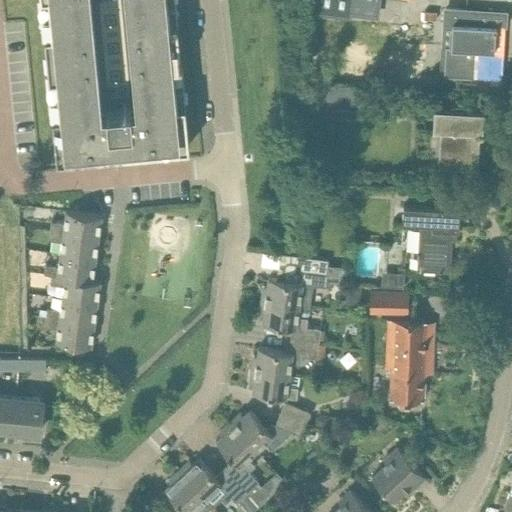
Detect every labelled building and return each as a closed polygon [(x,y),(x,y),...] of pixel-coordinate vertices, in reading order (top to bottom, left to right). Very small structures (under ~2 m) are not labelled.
[(41,0),(57,158),(85,155),(161,148),(188,145),(174,0),(41,0)] [(381,0),(314,0),(313,13),(351,18),(352,14),(379,18),(381,0)] [(490,78),(502,79),(505,26),(478,25),(479,11),(445,9),(444,24),(452,24),(451,46),(446,46),(444,75),(485,78),(485,79),(490,79),(490,78)] [(484,112),(464,110),(435,109),(434,131),(445,132),(443,168),(477,169),(479,134),(483,134),(484,112)] [(460,208),(440,207),(403,205),(402,223),(418,224),(416,268),(450,270),(452,238),(450,238),(450,230),(459,231),(460,208)] [(51,220),(50,229),(98,236),(101,214),(66,209),(64,222),(51,220)] [(61,242),(60,252),(95,257),(98,236),(50,229),(48,240),(61,242)] [(95,257),(60,252),(58,267),(45,265),(44,272),(92,279),(95,257)] [(328,259),(302,255),(298,281),(268,277),(267,285),(263,285),(261,299),(299,304),(309,306),(312,285),(326,287),(327,273),(326,273),(328,259)] [(349,266),(328,265),(327,280),(348,282),(349,266)] [(404,271),(404,283),(416,284),(417,270),(404,268),(404,271)] [(100,280),(92,279),(44,272),(42,282),(64,285),(63,297),(97,302),(100,280)] [(370,290),(369,313),(407,314),(408,291),(370,290)] [(94,323),(97,302),(63,297),(61,310),(48,308),(47,316),(46,317),(94,323)] [(298,316),(299,304),(261,299),(259,313),(263,314),(262,322),(294,326),(292,339),(319,343),(321,328),(307,326),(308,317),(298,316)] [(40,307),(39,315),(47,316),(48,308),(40,307)] [(91,345),(94,323),(46,317),(45,326),(57,327),(55,340),(91,345)] [(391,398),(423,399),(426,320),(389,318),(387,369),(392,370),(391,398)] [(317,358),(319,343),(292,339),(290,351),(258,346),(257,355),(253,354),(251,369),(289,374),(291,363),(301,364),(302,356),(317,358)] [(0,367),(19,368),(19,357),(0,356),(0,367)] [(45,357),(19,357),(19,368),(45,368),(45,357)] [(288,385),(289,374),(251,369),(249,383),(253,383),(252,392),(296,398),(298,387),(288,385)] [(0,427),(13,429),(16,396),(0,394),(0,427)] [(16,396),(13,429),(39,431),(43,399),(16,396)] [(285,400),(280,412),(307,424),(312,411),(285,400)] [(301,436),(307,424),(280,412),(274,425),(276,425),(270,431),(249,409),(243,415),(240,412),(230,421),(257,451),(266,443),(272,450),(291,432),(301,436)] [(316,417),(313,424),(326,427),(329,416),(322,413),(316,417)] [(367,413),(366,424),(372,425),(377,422),(378,415),(367,413)] [(230,472),(248,490),(258,481),(248,472),(255,466),(249,459),(257,451),(230,421),(219,431),(222,434),(216,440),(238,463),(230,472)] [(391,459),(372,477),(380,485),(393,500),(405,488),(411,483),(415,487),(425,477),(412,462),(397,445),(387,455),(391,459)] [(189,459),(179,469),(212,505),(213,505),(221,497),(226,502),(232,496),(237,501),(248,490),(230,472),(221,480),(198,457),(192,462),(189,459)] [(204,511),(212,505),(179,469),(168,479),(171,482),(165,488),(187,511),(186,511),(204,511)] [(258,481),(248,490),(262,505),(271,496),(262,486),(258,481)] [(346,502),(334,511),(371,511),(365,505),(351,488),(341,497),(346,502)] [(278,511),(299,511),(293,502),(278,511)]
